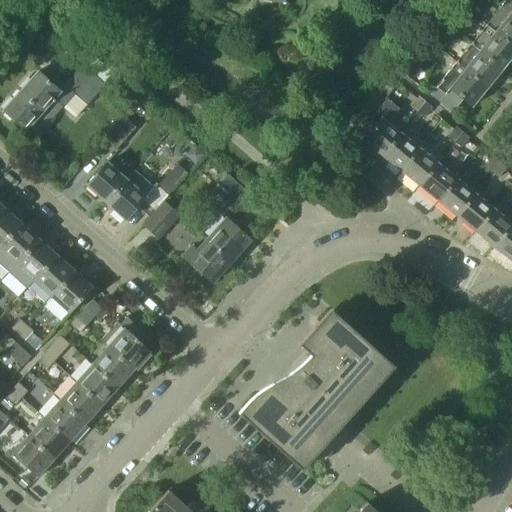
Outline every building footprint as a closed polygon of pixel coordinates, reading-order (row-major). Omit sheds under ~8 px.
[(473,5),(466,0),(460,0),(457,5),(467,13),(473,5)] [(511,0),(504,0),(499,7),(508,14),(511,17),(511,0)] [(467,13),(457,5),(452,11),(462,19),(467,13)] [(511,17),(508,14),(499,7),(484,26),(511,48),(511,17)] [(511,54),(511,48),(484,26),(469,44),(500,69),(511,54)] [(443,43),(435,37),(433,35),(428,42),(438,50),(443,43)] [(438,50),(428,42),(422,49),(433,57),(438,50)] [(500,69),(469,44),(453,63),(485,88),(500,69)] [(485,88),(453,63),(433,88),(442,96),(447,90),(469,107),(485,88)] [(34,139),(73,94),(86,105),(103,86),(81,66),(59,91),(37,72),(3,111),(34,139)] [(416,113),(424,103),(417,98),(409,108),(416,113)] [(398,134),(386,125),(397,111),(385,100),(369,121),(374,125),(361,142),(380,157),(398,134)] [(422,118),(428,111),(430,108),(424,103),(416,113),(422,118)] [(115,150),(134,128),(124,119),(105,141),(115,150)] [(452,143),(461,133),(454,128),(446,138),(452,143)] [(459,149),(466,141),(467,139),(461,133),(452,143),(459,149)] [(399,172),(417,150),(398,134),(380,157),(399,172)] [(194,146),(189,153),(189,160),(195,165),(204,155),(194,146)] [(417,187),(436,164),(417,150),(399,172),(417,187)] [(436,202),(455,180),(462,170),(443,155),(436,164),(417,187),(436,202)] [(490,173),(498,163),(491,158),(483,168),(490,173)] [(497,179),(503,171),(505,169),(498,163),(490,173),(497,179)] [(105,203),(125,181),(105,164),(86,186),(105,203)] [(176,164),(157,186),(168,195),(187,173),(176,164)] [(258,203),(227,175),(212,192),(243,219),(258,203)] [(455,217),(473,194),(455,180),(436,202),(455,217)] [(124,220),(144,198),(125,181),(105,203),(124,220)] [(474,232),(492,210),(473,194),(455,217),(474,232)] [(156,240),(178,216),(162,202),(141,226),(156,240)] [(0,246),(20,224),(2,208),(0,210),(0,246)] [(492,247),(511,225),(492,210),(474,232),(492,247)] [(249,241),(225,219),(206,241),(230,262),(249,241)] [(0,266),(8,274),(39,241),(20,224),(0,246),(0,266)] [(511,225),(492,247),(511,263),(511,262),(511,225)] [(32,282),(56,256),(39,241),(8,274),(26,290),(32,282)] [(230,262),(206,241),(196,252),(191,248),(182,257),(211,283),(230,262)] [(50,298),(74,272),(56,256),(32,282),(50,298)] [(69,315),(92,288),(74,272),(50,298),(69,315)] [(91,301),(76,318),(85,327),(94,317),(99,321),(105,313),(101,309),(91,301)] [(340,426),(393,367),(342,321),(329,309),(297,345),(298,346),(299,346),(310,356),(305,360),(300,365),(295,369),(290,373),(285,377),(275,382),(262,390),(256,394),(251,398),(246,403),(241,408),(237,413),(301,470),(316,453),(324,461),(336,447),(348,433),(340,426)] [(85,327),(76,318),(70,325),(79,334),(85,327)] [(150,352),(134,338),(140,331),(126,318),(120,325),(117,323),(101,341),(107,346),(133,370),(150,352)] [(17,335),(25,326),(19,320),(11,330),(17,335)] [(23,341),(32,332),(25,326),(17,335),(23,341)] [(0,348),(3,351),(12,341),(5,336),(0,341),(0,348)] [(49,347),(43,354),(53,362),(59,356),(69,345),(59,336),(49,347)] [(153,348),(144,340),(141,344),(150,352),(153,348)] [(9,357),(18,347),(12,341),(3,351),(9,357)] [(133,370),(107,346),(91,364),(117,388),(133,370)] [(53,362),(43,354),(37,361),(47,369),(53,362)] [(117,388),(91,364),(75,382),(101,406),(117,388)] [(101,406),(75,382),(59,400),(85,424),(101,406)] [(26,392),(17,384),(11,390),(21,398),(26,392)] [(21,398),(11,390),(5,397),(15,405),(21,398)] [(85,424),(59,400),(43,418),(69,441),(85,424)] [(69,441),(43,418),(26,436),(53,460),(69,441)] [(26,436),(10,454),(37,478),(53,460),(26,436)] [(23,477),(17,483),(23,488),(28,482),(23,477)] [(190,511),(168,491),(148,511),(190,511)] [(376,511),(366,503),(357,511),(376,511)]
